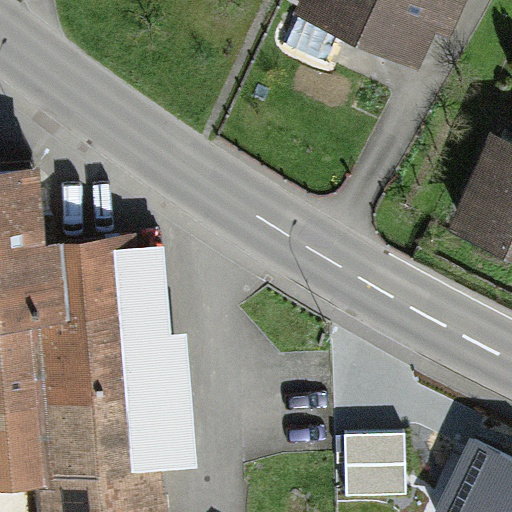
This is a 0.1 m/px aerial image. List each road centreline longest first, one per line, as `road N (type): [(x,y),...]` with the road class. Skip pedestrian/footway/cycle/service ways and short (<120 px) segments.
road 1 (secondary): [(511,358),(255,218),(0,35)]
road 2 (unknown): [(208,184),(219,511)]
